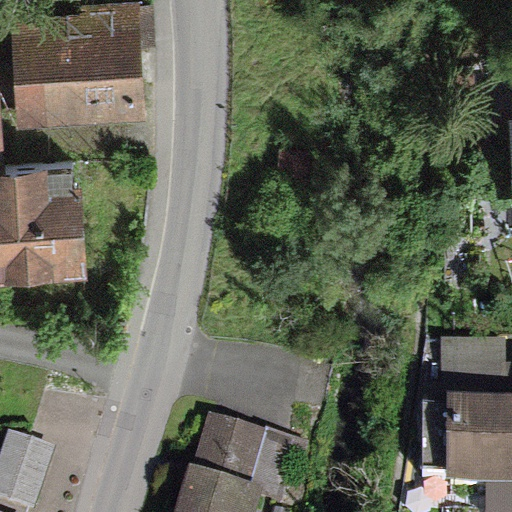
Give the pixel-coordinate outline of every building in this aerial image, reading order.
[(21,6),(26,132),(151,127),(147,2),(21,6)] [(0,259),(78,253),(69,151),(0,156),(0,259)] [(511,404),(428,405),(428,473),(496,473),(496,509),(511,508),(511,404)] [(186,467),(173,511),(250,511),(260,481),(248,478),(264,422),(228,412),(211,474),(186,467)] [(55,446),(19,429),(0,469),(0,484),(30,499),(55,446)]
